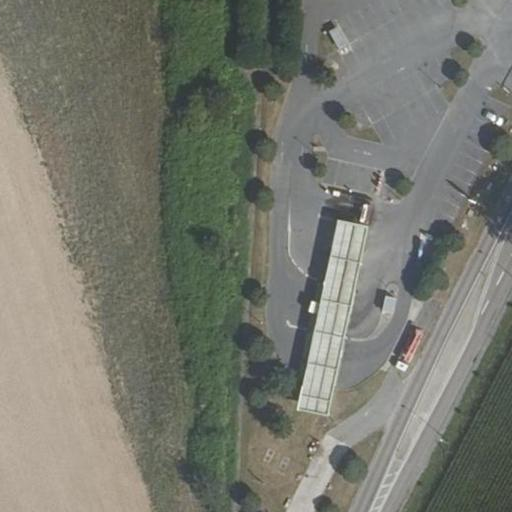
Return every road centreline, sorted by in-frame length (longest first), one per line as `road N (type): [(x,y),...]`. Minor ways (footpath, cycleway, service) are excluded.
road 1 (track): [(240,0),(238,64),(261,111),(236,511)]
road 2 (tertiary): [(511,197),(360,511)]
road 3 (tertiary): [(392,511),(511,281)]
